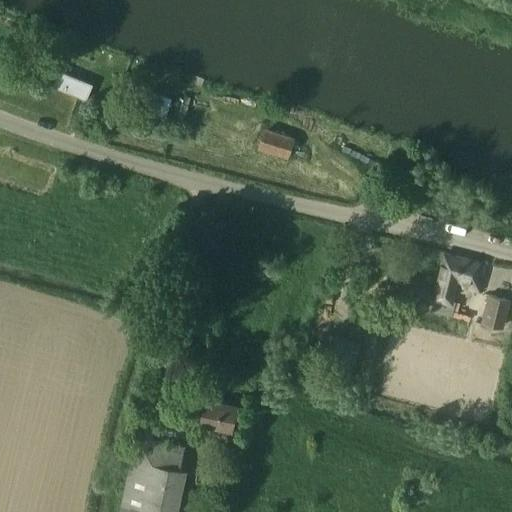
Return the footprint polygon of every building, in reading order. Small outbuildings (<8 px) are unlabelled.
[(52,87),(85,101),(92,85),(58,71),(52,87)] [(295,137),(265,128),(257,149),(287,160),(295,137)] [(477,278),(481,263),(444,253),(437,279),(433,296),(449,300),(453,284),(479,291),(482,280),(477,278)] [(503,327),(510,300),(488,293),(480,322),(503,327)] [(455,301),(434,297),(430,311),(452,316),(455,301)] [(236,404),(204,397),(199,423),(221,427),(218,444),(233,447),(237,428),(231,427),(236,404)] [(133,436),(118,511),(170,511),(184,445),(153,439),(153,440),(133,436)]
